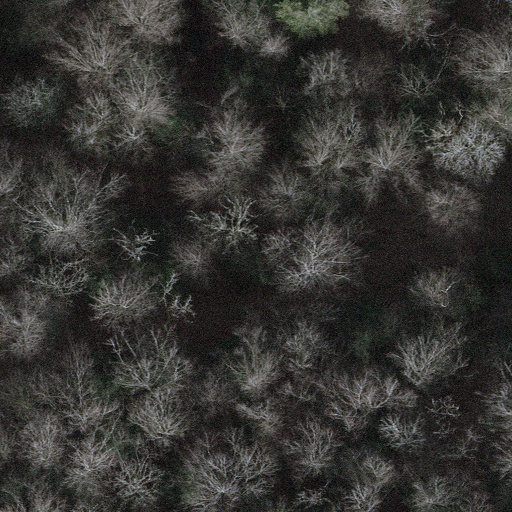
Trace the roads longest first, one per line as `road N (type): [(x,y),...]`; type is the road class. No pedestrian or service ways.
road 1 (track): [(0,136),(262,199),(511,222)]
road 2 (track): [(0,360),(312,286),(458,217)]
